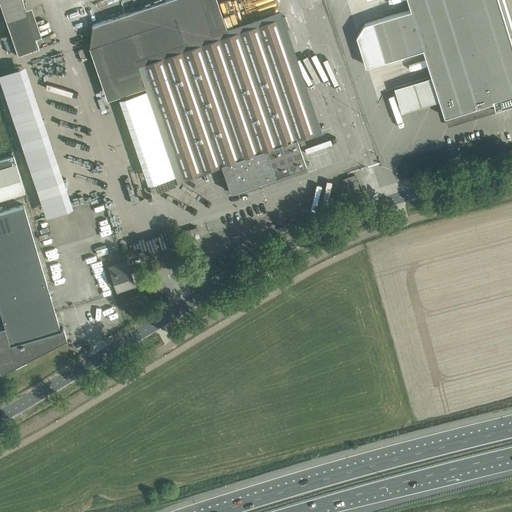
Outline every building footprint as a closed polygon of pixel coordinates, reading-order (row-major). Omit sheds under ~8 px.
[(0,0),(0,3),(17,54),(39,47),(35,37),(41,35),(31,6),(25,8),(22,0),(0,0)] [(316,131),(276,17),(228,33),(216,0),(163,0),(92,25),(115,94),(150,82),(182,177),(221,164),(230,191),(306,166),(296,138),(316,131)] [(409,0),(412,9),(365,24),(357,36),(367,66),(424,48),(433,76),(440,100),(445,114),(445,117),(448,124),(511,104),(511,25),(504,0),(409,0)] [(5,71),(45,221),(56,218),(56,214),(72,210),(33,64),(5,71)] [(0,199),(25,192),(14,155),(0,159),(0,199)] [(63,328),(60,329),(23,205),(0,211),(0,311),(4,326),(0,327),(0,371),(0,372),(66,338),(63,328)] [(123,252),(115,254),(117,260),(125,257),(123,252)] [(134,283),(126,261),(109,267),(116,287),(126,284),(127,286),(134,283)]
